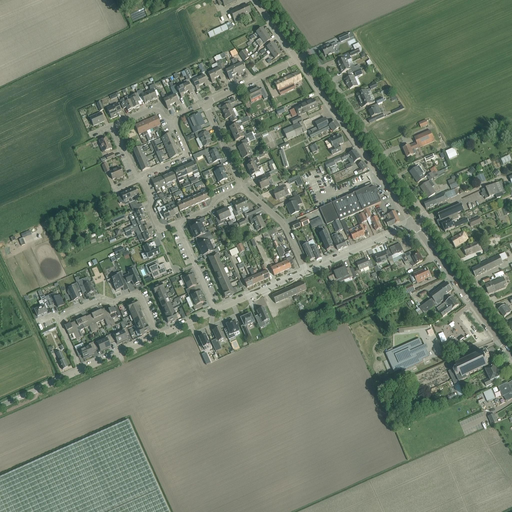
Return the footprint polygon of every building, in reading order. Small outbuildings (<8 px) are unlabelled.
[(245,15),(251,12),(247,4),(240,8),(239,6),(234,8),(235,10),(230,12),(235,23),(247,17),(245,15)] [(209,38),(228,29),(226,24),(207,33),(209,38)] [(256,33),(254,34),(256,37),(258,36),(260,39),(266,34),(262,29),(258,31),(256,33)] [(260,39),(256,42),(260,47),(264,45),(266,43),(270,40),(266,34),(260,39)] [(348,34),(339,38),(341,43),(350,39),(348,34)] [(271,53),(277,49),(273,43),(267,47),(271,53)] [(335,53),(333,49),(334,49),(334,47),(334,46),(337,45),(336,43),(322,49),(325,57),(335,53)] [(281,55),(277,49),(271,53),(275,59),(281,55)] [(239,54),(244,61),(249,58),(244,50),(239,54)] [(349,64),(348,61),(351,59),(350,56),(341,60),(337,62),(339,68),(349,64)] [(234,75),(231,68),(230,66),(225,69),(222,63),(220,60),(218,61),(223,71),(225,70),(230,81),(233,79),(231,77),(234,75)] [(223,71),(218,61),(216,62),(218,65),(217,65),(218,67),(212,69),(213,71),(217,78),(220,77),(221,79),(223,78),(221,73),(223,72),(223,71)] [(241,75),(236,65),(235,63),(233,64),(234,66),(231,68),(234,75),(237,74),(239,77),(241,75)] [(242,72),(245,70),(242,63),(236,65),(241,75),(243,74),(242,72)] [(361,69),(359,65),(355,67),(354,65),(350,66),(349,64),(339,68),(342,73),(352,69),(354,73),(354,72),(354,73),(361,69)] [(217,78),(213,71),(210,72),(209,69),(206,71),(210,79),(212,83),(215,82),(214,79),(217,78)] [(358,86),(355,79),(356,79),(355,78),(357,77),(363,74),(361,69),(354,73),(355,75),(344,80),(347,86),(348,86),(350,89),(354,87),(358,86)] [(293,84),(301,80),(298,73),(292,75),(274,83),(280,95),(295,88),(293,84)] [(190,88),(188,84),(190,83),(189,79),(187,76),(185,77),(187,80),(184,82),(185,85),(182,86),(186,93),(189,91),(190,94),(193,93),(190,88)] [(208,86),(206,81),(203,76),(198,78),(201,85),(204,84),(205,87),(208,86)] [(201,85),(198,78),(192,81),(195,86),(197,91),(200,90),(198,87),(201,85)] [(157,99),(154,92),(156,91),(154,85),(150,87),(150,91),(147,92),(151,101),(157,99)] [(186,93),(182,86),(179,87),(178,85),(173,87),(177,94),(179,93),(181,98),(184,97),(183,94),(186,93)] [(267,98),(265,93),(263,89),(259,91),(258,88),(247,93),(250,101),(262,95),(264,100),(267,98)] [(367,90),(364,92),(357,95),(358,97),(357,97),(359,102),(370,97),(368,93),(371,92),(370,89),(367,90)] [(151,101),(147,92),(144,94),(141,90),(136,92),(137,94),(139,98),(142,97),(145,104),(151,101)] [(138,103),(140,102),(141,102),(139,98),(137,94),(131,96),(132,98),(131,100),(130,101),(133,109),(135,108),(137,109),(139,107),(139,106),(138,103)] [(179,105),(175,95),(174,95),(169,98),(172,105),(175,103),(177,106),(179,105)] [(133,109),(130,101),(128,97),(125,98),(125,99),(120,101),(123,109),(126,108),(128,111),(128,112),(131,111),(132,110),(133,109)] [(372,101),(370,97),(359,102),(361,106),(361,105),(362,108),(373,103),(375,102),(374,100),(372,101)] [(172,105),(169,98),(163,100),(168,110),(171,109),(169,106),(172,105)] [(313,105),(315,104),(313,99),(309,102),(294,108),(296,112),(313,104),(313,105)] [(232,110),(230,105),(231,104),(229,101),(222,104),(224,107),(221,108),(224,114),(232,110)] [(116,113),(121,111),(118,104),(110,107),(111,108),(107,110),(108,112),(108,114),(109,115),(111,119),(117,116),(116,113)] [(298,116),(312,109),(317,107),(315,104),(313,105),(313,104),(296,112),(298,116)] [(372,110),(369,111),(372,118),(381,114),(378,104),(371,107),(372,110)] [(274,110),(276,109),(274,105),(264,110),(266,115),(274,111),(274,110)] [(237,120),(234,115),(235,115),(232,110),(224,114),(225,117),(224,117),(225,120),(229,118),(232,123),(237,120)] [(104,121),(101,113),(90,118),(93,126),(104,121)] [(204,125),(199,114),(189,118),(192,126),(191,126),(194,133),(201,130),(200,127),(204,125)] [(161,125),(156,116),(151,119),(156,131),(158,130),(159,130),(157,127),(161,125)] [(300,116),(291,120),(293,125),(302,121),(300,116)] [(335,131),(339,128),(335,122),(329,126),(328,125),(325,118),(320,120),(315,123),(317,127),(308,131),(310,138),(330,129),(333,133),(335,131)] [(156,131),(151,119),(146,121),(150,130),(153,129),(154,132),(156,131)] [(150,130),(146,121),(140,123),(146,135),(148,134),(147,131),(150,130)] [(307,132),(302,122),(283,130),(286,138),(287,141),(307,132)] [(146,135),(140,123),(135,126),(139,135),(142,133),(143,136),(146,135)] [(240,131),(239,127),(242,126),(241,123),(229,128),(232,135),(240,131)] [(210,140),(211,139),(207,132),(203,134),(201,130),(194,133),(196,137),(199,136),(203,147),(205,146),(207,147),(209,146),(209,144),(211,143),(210,140)] [(246,139),(253,136),(251,133),(246,135),(245,133),(242,134),(240,131),(232,135),(235,141),(245,137),(246,139)] [(172,140),(169,134),(161,138),(164,143),(172,140)] [(342,143),(339,135),(328,140),(331,148),(329,149),(331,155),(340,151),(338,146),(342,143)] [(419,148),(435,141),(433,136),(420,141),(418,137),(414,138),(417,145),(410,148),(409,146),(403,148),(407,158),(413,155),(415,154),(414,150),(418,148),(419,148)] [(112,149),(110,144),(109,141),(108,142),(107,138),(99,141),(101,145),(100,145),(103,153),(112,149)] [(173,139),(172,140),(164,143),(166,149),(174,145),(175,145),(173,139)] [(253,157),(246,144),(238,147),(240,151),(241,151),(244,158),(243,158),(247,157),(248,159),(253,157)] [(176,150),(174,145),(166,149),(168,154),(176,150)] [(143,152),(141,147),(133,150),(135,156),(143,152)] [(218,156),(215,150),(216,150),(211,152),(209,148),(202,152),(205,157),(209,155),(213,163),(220,160),(218,156)] [(179,156),(176,150),(168,154),(170,159),(179,156)] [(343,161),(347,159),(351,164),(345,166),(346,169),(352,167),(351,165),(354,163),(357,161),(361,158),(355,150),(348,155),(348,154),(343,156),(341,157),(336,159),(325,164),(328,169),(336,165),(337,164),(337,162),(342,160),(343,161)] [(146,157),(143,152),(135,156),(138,161),(146,157)] [(148,163),(146,157),(138,161),(140,166),(148,163)] [(249,165),(247,166),(247,168),(248,171),(257,167),(256,164),(259,163),(257,158),(253,160),(248,162),(249,165)] [(109,171),(106,164),(104,162),(101,163),(105,173),(109,171)] [(199,173),(194,163),(192,164),(191,162),(188,163),(192,173),(194,175),(199,173)] [(368,169),(363,162),(359,165),(361,169),(357,171),(358,174),(364,172),(368,169)] [(150,168),(148,163),(140,166),(142,171),(150,168)] [(192,173),(188,163),(185,165),(186,166),(184,167),(183,166),(187,175),(192,173)] [(227,179),(224,172),(226,171),(222,164),(218,166),(215,167),(217,171),(215,172),(217,178),(219,182),(227,179)] [(187,175),(183,166),(184,167),(182,168),(181,166),(178,168),(183,177),(187,175)] [(425,178),(423,175),(425,174),(419,166),(410,172),(418,183),(425,178)] [(257,167),(248,171),(250,175),(250,174),(251,176),(255,175),(260,172),(261,175),(264,174),(262,169),(259,170),(257,167)] [(124,176),(120,168),(109,173),(112,180),(116,178),(117,179),(124,176)] [(184,180),(183,177),(178,168),(175,169),(176,170),(174,171),(179,182),(184,180)] [(432,188),(435,185),(431,180),(435,177),(445,172),(444,170),(438,172),(436,173),(428,179),(430,181),(428,182),(420,187),(421,187),(428,198),(432,195),(436,193),(432,188)] [(428,179),(436,173),(434,170),(426,176),(428,179)] [(176,180),(175,177),(173,173),(168,175),(171,182),(176,180)] [(273,184),(268,174),(263,176),(259,178),(260,181),(258,182),(261,189),(266,187),(273,184)] [(483,174),(476,177),(479,183),(486,180),(483,174)] [(168,175),(163,177),(166,184),(171,182),(168,175)] [(166,184),(163,177),(162,176),(157,179),(161,188),(164,186),(165,189),(168,188),(166,184)] [(161,188),(157,179),(152,181),(157,193),(159,192),(158,189),(161,188)] [(459,186),(457,180),(449,184),(451,189),(459,186)] [(501,182),(486,188),(481,190),(483,193),(481,194),(483,197),(484,196),(485,199),(495,195),(497,199),(504,196),(503,194),(506,193),(501,182)] [(288,195),(286,190),(284,185),(279,188),(280,190),(273,194),(276,200),(281,198),(288,195)] [(353,194),(333,203),(340,220),(341,221),(344,220),(350,217),(353,216),(355,215),(358,214),(363,211),(369,209),(381,203),(378,196),(379,195),(378,192),(378,193),(375,187),(373,188),(370,189),(369,188),(368,188),(356,193),(355,193),(353,194)] [(138,205),(135,197),(138,196),(135,188),(128,191),(133,202),(135,206),(136,209),(136,210),(139,208),(142,207),(141,204),(138,205)] [(448,200),(456,196),(454,190),(424,203),(426,209),(430,207),(431,208),(433,207),(433,206),(448,200)] [(135,206),(133,202),(128,191),(121,195),(121,196),(117,198),(120,204),(128,200),(132,211),(136,209),(135,206)] [(210,199),(208,195),(206,191),(201,193),(205,201),(210,199)] [(205,201),(201,193),(196,196),(200,203),(205,201)] [(200,203),(196,196),(191,198),(195,205),(200,203)] [(299,212),(297,205),(298,205),(300,205),(300,204),(302,203),(298,196),(294,198),(295,201),(286,205),(291,215),(295,213),(299,212)] [(195,205),(191,198),(186,200),(190,207),(195,205)] [(248,207),(243,198),(241,199),(241,200),(238,201),(242,210),(248,207)] [(190,207),(186,200),(182,202),(185,210),(190,207)] [(242,210),(238,201),(235,203),(235,202),(232,203),(235,208),(232,210),(233,211),(235,217),(238,215),(237,212),(242,210)] [(185,210),(182,202),(176,204),(180,212),(185,210)] [(340,220),(333,203),(332,203),(320,209),(327,225),(340,220)] [(178,213),(175,205),(171,207),(170,204),(165,206),(166,209),(170,219),(173,218),(172,217),(175,216),(174,215),(178,213)] [(457,216),(459,215),(458,214),(464,211),(461,205),(438,215),(440,221),(439,222),(441,225),(442,225),(442,226),(452,221),(458,219),(457,216)] [(509,206),(502,209),(505,216),(511,213),(509,206)] [(170,219),(166,209),(161,211),(160,207),(157,208),(160,216),(160,215),(162,214),(165,220),(167,219),(168,220),(170,219)] [(145,215),(144,213),(142,213),(141,211),(139,208),(136,210),(135,210),(124,215),(125,218),(129,216),(131,221),(145,215)] [(235,218),(232,211),(229,213),(227,208),(221,211),(226,219),(229,218),(230,220),(235,218)] [(372,217),(369,209),(363,211),(364,213),(367,219),(372,217)] [(226,219),(221,211),(216,213),(218,218),(215,219),(218,226),(224,223),(223,221),(226,219)] [(400,222),(395,211),(389,214),(394,225),(400,222)] [(368,221),(367,219),(364,213),(359,216),(358,214),(355,215),(357,218),(359,217),(362,223),(368,221)] [(264,228),(262,222),(262,221),(260,217),(257,218),(256,214),(249,217),(248,217),(252,225),(254,224),(257,231),(260,230),(261,230),(261,229),(264,228)] [(394,225),(389,214),(384,217),(384,218),(387,217),(388,220),(384,222),(386,226),(388,225),(389,227),(394,225)] [(142,225),(141,223),(146,220),(145,218),(146,217),(145,215),(131,221),(133,226),(129,228),(130,228),(125,230),(126,232),(131,230),(134,229),(142,225)] [(382,228),(380,224),(377,217),(371,220),(376,231),(382,228)] [(469,221),(471,227),(482,222),(479,217),(469,221)] [(203,218),(189,225),(191,228),(190,228),(191,230),(190,231),(192,234),(203,229),(201,224),(205,222),(203,218)] [(309,222),(307,218),(300,221),(302,227),(310,223),(309,222)] [(320,218),(315,220),(318,226),(323,224),(320,218)] [(445,232),(465,224),(469,222),(467,219),(453,224),(452,221),(442,226),(445,232)] [(318,226),(315,220),(309,222),(310,223),(312,229),(318,226)] [(341,221),(345,231),(349,229),(344,220),(341,221)] [(343,230),(339,221),(333,224),(337,233),(343,230)] [(301,226),(299,222),(291,225),(293,230),(301,226)] [(355,228),(356,231),(359,238),(365,236),(363,232),(365,231),(362,224),(355,228)] [(138,236),(152,230),(150,228),(149,228),(148,226),(143,228),(142,225),(134,229),(131,230),(132,233),(136,232),(138,236)] [(197,242),(211,236),(209,232),(205,234),(203,229),(192,234),(193,237),(194,237),(195,239),(197,242)] [(359,238),(356,231),(353,232),(351,229),(349,230),(353,241),(359,238)] [(151,236),(152,236),(151,233),(153,233),(152,230),(138,236),(140,241),(141,244),(152,239),(151,236)] [(320,235),(323,243),(330,240),(326,232),(320,235)] [(455,247),(468,240),(464,232),(451,240),(455,247)] [(347,247),(342,235),(338,236),(337,233),(332,235),(333,238),(332,238),(338,251),(347,247)] [(213,240),(211,236),(197,242),(198,245),(199,247),(198,248),(199,251),(211,246),(209,241),(213,240)] [(320,254),(316,246),(315,246),(313,240),(311,241),(308,242),(317,261),(322,258),(320,254)] [(334,248),(330,240),(323,243),(327,251),(334,248)] [(285,254),(281,246),(279,247),(276,242),(274,243),(276,248),(280,258),(284,257),(283,255),(285,254)] [(481,250),(477,242),(463,248),(467,256),(481,250)] [(157,247),(152,250),(150,244),(143,247),(145,253),(148,259),(149,258),(149,259),(152,258),(152,257),(160,253),(157,247)] [(244,251),(241,244),(236,246),(239,254),(244,251)] [(303,246),(306,253),(308,257),(307,257),(308,258),(310,261),(315,259),(308,244),(303,246)] [(390,248),(393,255),(398,253),(399,256),(404,253),(400,244),(390,248)] [(213,251),(211,246),(199,251),(201,255),(202,254),(203,256),(204,259),(205,259),(208,258),(216,254),(219,253),(217,249),(213,251)] [(123,247),(114,250),(116,255),(124,251),(123,247)] [(423,261),(419,254),(413,257),(410,251),(401,256),(402,257),(402,258),(405,265),(409,263),(411,262),(413,266),(416,265),(419,264),(423,261)] [(395,265),(393,259),(391,255),(387,256),(386,253),(380,256),(379,255),(375,256),(376,258),(376,259),(378,264),(388,260),(391,266),(393,266),(395,265)] [(476,277),(503,264),(501,261),(507,258),(504,253),(479,265),(479,266),(472,269),(476,277)] [(208,258),(210,263),(219,259),(216,254),(208,258)] [(284,260),(285,262),(282,263),(285,271),(291,268),(290,266),(294,264),(291,257),(284,260)] [(285,271),(282,263),(278,265),(275,258),(273,259),(276,266),(280,273),(285,271)] [(221,264),(219,259),(210,263),(213,268),(221,264)] [(373,265),(371,260),(368,262),(367,260),(357,264),(358,267),(358,268),(359,268),(360,270),(368,267),(370,270),(374,268),(373,265)] [(158,267),(159,266),(157,261),(145,266),(149,275),(151,274),(153,279),(166,273),(164,268),(158,271),(157,268),(158,268),(158,267)] [(242,268),(244,272),(246,271),(243,263),(237,265),(239,270),(242,268)] [(223,269),(221,264),(213,268),(215,273),(223,269)] [(280,273),(276,266),(272,268),(271,266),(269,267),(270,269),(271,269),(274,276),(280,273)] [(356,276),(356,275),(355,272),(353,268),(350,269),(349,268),(346,269),(346,268),(334,273),(335,274),(328,277),(330,282),(331,284),(338,281),(339,283),(350,279),(353,277),(354,279),(357,278),(356,276)] [(431,277),(427,268),(413,275),(410,277),(413,284),(417,282),(417,284),(425,281),(424,280),(431,277)] [(225,274),(223,269),(215,273),(216,275),(215,275),(216,278),(225,274)] [(254,274),(252,270),(252,269),(249,270),(252,278),(249,279),(252,286),(258,283),(255,276),(254,274)] [(270,278),(267,273),(265,269),(263,270),(264,272),(261,274),(264,280),(270,278)] [(136,286),(139,284),(139,283),(140,282),(135,270),(128,273),(129,274),(124,276),(127,283),(132,281),(134,285),(135,285),(136,286)] [(184,286),(186,285),(186,284),(195,280),(194,277),(193,278),(192,276),(189,277),(188,273),(180,277),(184,286)] [(116,291),(122,288),(123,288),(123,286),(126,284),(123,276),(119,277),(117,274),(111,276),(112,278),(114,283),(113,283),(116,291)] [(227,279),(225,274),(216,278),(217,281),(218,281),(219,283),(227,279)] [(252,286),(249,279),(247,280),(244,274),(241,275),(247,288),(252,286)] [(264,280),(261,274),(255,276),(258,283),(264,280)] [(505,288),(504,286),(506,284),(504,278),(485,285),(489,294),(495,291),(495,292),(505,288)] [(86,292),(87,294),(87,295),(94,292),(90,282),(85,285),(82,279),(77,282),(82,293),(86,292)] [(221,288),(229,284),(227,279),(219,283),(221,288)] [(195,290),(194,287),(196,286),(195,284),(196,283),(195,280),(186,284),(186,285),(188,289),(186,290),(187,294),(195,290)] [(275,303),(306,289),(303,282),(272,296),(275,303)] [(445,295),(452,290),(447,282),(443,285),(430,295),(437,305),(441,302),(447,298),(445,295)] [(77,291),(80,290),(77,283),(74,285),(75,288),(68,290),(69,291),(67,292),(69,295),(70,295),(73,301),(76,300),(79,299),(79,298),(80,298),(77,291)] [(155,294),(156,293),(164,290),(162,284),(159,286),(159,285),(156,286),(156,287),(152,288),(155,294)] [(232,289),(229,284),(221,288),(223,292),(224,293),(232,289)] [(415,292),(413,286),(403,290),(405,296),(415,292)] [(234,294),(232,289),(224,293),(223,292),(223,293),(225,298),(229,296),(229,297),(232,296),(232,295),(234,294)] [(166,295),(164,290),(156,293),(156,295),(155,296),(157,298),(166,295)] [(202,297),(201,294),(200,295),(199,292),(197,294),(195,290),(187,294),(189,297),(191,296),(193,301),(202,297)] [(56,304),(58,308),(64,305),(60,295),(56,297),(54,293),(48,296),(52,305),(56,304)] [(34,310),(37,317),(47,312),(45,308),(49,307),(44,295),(40,297),(41,301),(39,302),(41,306),(37,308),(37,309),(34,310)] [(168,299),(166,295),(157,298),(158,301),(159,301),(160,303),(168,299)] [(204,300),(202,297),(193,301),(191,302),(195,311),(203,307),(201,304),(204,303),(203,301),(204,300)] [(455,308),(459,305),(453,297),(446,302),(446,303),(443,305),(441,302),(437,305),(436,306),(435,307),(443,317),(447,314),(455,308)] [(170,304),(168,299),(160,303),(162,308),(170,304)] [(425,315),(435,307),(436,306),(431,299),(420,308),(425,315)] [(137,307),(138,307),(136,301),(132,303),(132,302),(129,304),(130,304),(127,306),(129,311),(137,307)] [(172,309),(170,304),(162,308),(163,310),(162,310),(163,313),(172,309)] [(510,312),(511,311),(507,304),(505,306),(505,305),(499,310),(504,317),(511,312),(510,312)] [(140,312),(138,307),(137,307),(129,311),(132,316),(140,312)] [(260,317),(256,319),(260,328),(265,326),(264,322),(269,319),(264,308),(263,309),(262,307),(257,310),(258,311),(257,311),(260,317)] [(117,317),(113,309),(113,308),(105,311),(111,325),(112,327),(115,326),(113,319),(117,317)] [(105,311),(104,309),(96,312),(97,313),(100,322),(104,320),(107,326),(111,325),(105,311)] [(174,314),(172,309),(163,313),(165,316),(166,316),(166,318),(167,318),(175,314),(174,314)] [(100,322),(97,313),(96,312),(88,316),(95,331),(99,330),(96,324),(100,322)] [(134,320),(143,316),(141,314),(140,312),(132,316),(129,317),(131,321),(134,320)] [(175,314),(174,314),(175,314),(167,318),(166,318),(165,318),(168,323),(172,322),(175,321),(174,320),(177,319),(175,314)] [(254,322),(250,314),(240,319),(244,327),(254,322)] [(95,331),(88,316),(81,319),(81,320),(85,329),(89,327),(92,333),(95,331)] [(144,319),(143,316),(134,320),(136,325),(144,322),(143,320),(144,319)] [(85,329),(81,320),(81,319),(73,323),(80,338),(83,337),(80,330),(85,329)] [(226,325),(227,328),(229,331),(225,332),(228,340),(234,337),(233,334),(239,331),(238,330),(239,330),(238,327),(237,327),(234,321),(233,322),(233,321),(230,322),(230,323),(226,325)] [(146,327),(144,322),(136,325),(138,330),(146,327)] [(80,338),(73,323),(65,326),(69,335),(73,333),(76,340),(80,338)] [(56,326),(42,333),(42,335),(56,328),(56,326)] [(147,326),(146,327),(138,330),(140,336),(143,334),(143,335),(146,334),(145,333),(149,331),(147,326)] [(118,332),(123,343),(126,341),(125,341),(131,338),(126,328),(118,332)] [(221,349),(218,341),(224,338),(225,337),(223,334),(222,334),(219,328),(218,329),(218,328),(214,329),(214,330),(213,331),(216,338),(211,341),(215,351),(221,349)] [(250,336),(247,328),(242,330),(246,338),(250,336)] [(123,343),(118,332),(109,335),(113,343),(116,342),(117,344),(119,343),(120,344),(123,343)] [(209,345),(205,335),(203,335),(203,334),(199,336),(200,337),(198,337),(203,348),(204,350),(207,349),(205,347),(209,345)] [(113,343),(109,335),(101,339),(106,350),(109,349),(108,348),(110,347),(109,345),(113,343)] [(106,350),(101,339),(92,343),(96,350),(99,349),(100,352),(102,351),(103,352),(106,350)] [(424,349),(420,339),(386,354),(394,373),(401,369),(402,372),(424,362),(423,360),(430,357),(426,349),(424,349)] [(96,350),(92,343),(84,346),(89,358),(92,356),(91,355),(94,354),(93,352),(96,350)] [(89,358),(84,346),(76,350),(79,358),(82,356),(83,359),(86,358),(86,359),(89,358)] [(484,367),(485,370),(490,368),(491,367),(491,368),(493,367),(490,361),(489,360),(490,359),(489,358),(488,356),(488,355),(487,354),(486,353),(485,350),(482,351),(481,351),(481,352),(479,353),(479,352),(478,352),(479,353),(475,355),(475,354),(474,354),(471,356),(471,355),(470,356),(471,357),(467,358),(467,357),(466,358),(467,359),(463,360),(463,359),(462,359),(463,360),(459,362),(459,361),(458,360),(450,364),(453,368),(450,369),(451,371),(449,372),(455,384),(466,378),(465,376),(469,374),(470,375),(471,375),(470,374),(473,372),(474,373),(474,372),(477,371),(478,372),(478,371),(481,369),(481,370),(482,369),(482,368),(484,367)] [(61,352),(56,354),(60,362),(59,362),(63,370),(68,367),(61,352)] [(500,377),(494,366),(493,367),(491,368),(491,367),(490,368),(485,370),(489,379),(484,382),(486,387),(496,382),(495,380),(500,377)] [(511,381),(508,384),(507,383),(498,387),(502,397),(503,396),(504,398),(506,398),(507,401),(511,398),(511,381)] [(488,391),(486,392),(488,398),(490,401),(495,399),(491,390),(488,391)] [(492,425),(497,422),(494,414),(488,417),(492,425)] [(168,511),(128,420),(0,477),(0,511),(168,511)]
